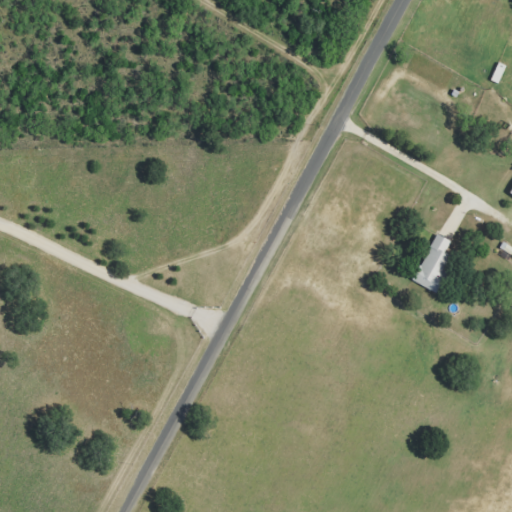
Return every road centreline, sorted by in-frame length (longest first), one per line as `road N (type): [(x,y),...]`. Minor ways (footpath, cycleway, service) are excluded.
road 1 (residential): [(120,511),(404,0)]
road 2 (track): [(194,0),(350,98)]
